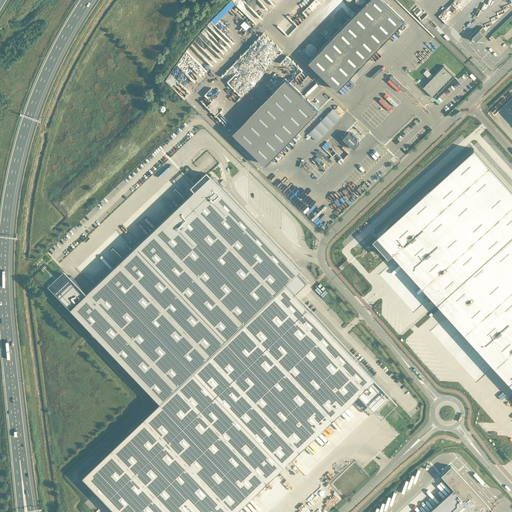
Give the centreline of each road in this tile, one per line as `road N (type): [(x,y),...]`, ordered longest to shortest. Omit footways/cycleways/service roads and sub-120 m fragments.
road 1 (track): [(109,0),(46,110),(23,206),(23,316),(52,511)]
road 2 (motorway): [(18,456),(4,301),(6,208),(42,79),(86,0)]
road 3 (unclassified): [(468,102),(321,248),(325,268),(438,400)]
road 4 (unknown): [(202,122),(80,229)]
road 5 (tertiary): [(342,511),(435,423)]
